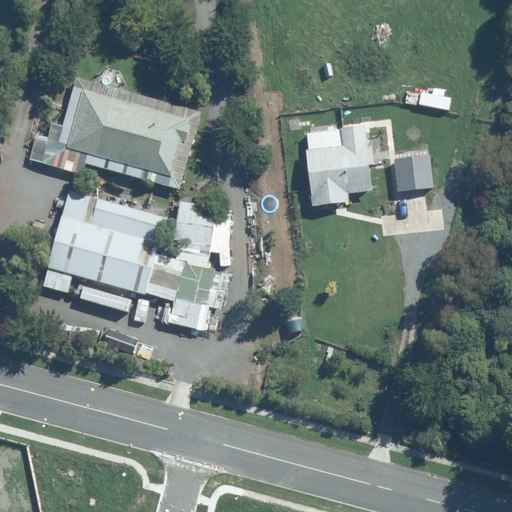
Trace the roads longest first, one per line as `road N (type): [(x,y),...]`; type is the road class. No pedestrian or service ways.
road 1 (residential): [(196,437),(473,511)]
road 2 (residential): [(0,383),(196,437)]
